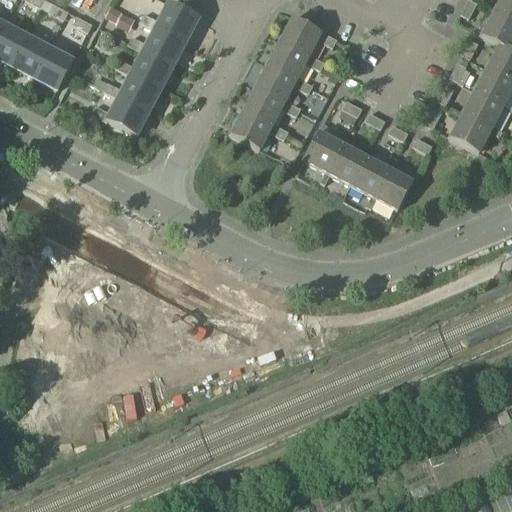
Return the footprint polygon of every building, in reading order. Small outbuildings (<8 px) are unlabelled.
[(35,0),(27,0),(25,5),(40,13),(44,5),(35,0)] [(511,1),(510,0),(501,0),(491,20),(511,30),(511,1)] [(476,9),(468,4),(459,19),(468,24),(476,9)] [(52,9),(48,17),(63,25),(68,17),(52,9)] [(140,28),(154,36),(155,33),(185,49),(198,25),(168,9),(158,28),(144,20),(140,28)] [(479,43),(497,53),(508,59),(509,56),(511,51),(511,30),(491,20),(479,43)] [(91,30),(76,22),(72,30),(87,38),(91,30)] [(319,40),(292,25),(279,49),(308,64),(310,61),(317,47),(331,55),(337,47),(320,38),(319,40)] [(0,30),(0,67),(8,72),(24,42),(0,30)] [(127,51),(142,59),(143,56),(173,72),(185,49),(155,33),(154,36),(146,50),(131,43),(127,51)] [(8,72),(29,83),(24,92),(26,93),(47,54),(24,42),(8,72)] [(477,49),(469,45),(461,60),(469,64),(477,49)] [(308,64),(279,49),(267,72),(296,88),(297,85),(305,70),(319,78),(324,69),(310,61),(308,64)] [(508,59),(497,53),(485,75),(511,89),(511,57),(509,56),(508,59)] [(26,93),(29,94),(34,85),(56,97),(71,67),(47,54),(26,93)] [(115,74),(129,81),(130,80),(160,96),(173,72),(143,56),(142,59),(134,74),(119,66),(115,74)] [(457,68),(449,83),(457,87),(463,90),(469,77),(464,74),(465,72),(457,68)] [(296,88),(267,72),(254,95),(284,111),(285,108),(293,93),(308,101),(312,93),(297,85),(296,88)] [(511,89),(485,75),(473,98),(501,113),(511,93),(511,89)] [(103,98),(117,105),(118,103),(148,119),(160,96),(130,80),(129,81),(122,96),(108,89),(107,89),(100,85),(96,91),(104,96),(103,98)] [(453,95),(444,91),(436,106),(445,110),(453,95)] [(284,111),(254,95),(242,119),(272,135),(273,132),(281,117),(296,124),(300,116),(285,108),(284,111)] [(501,113),(473,98),(461,120),(500,141),(501,138),(491,133),(501,113)] [(90,121),(106,130),(107,128),(136,142),(148,119),(118,103),(117,105),(109,120),(95,112),(90,121)] [(346,106),(341,115),(357,123),(361,114),(346,106)] [(424,130),(432,134),(440,119),(432,115),(424,130)] [(369,118),(364,127),(380,135),(384,126),(369,118)] [(272,135),(242,119),(230,142),(259,158),(268,139),(283,147),(287,139),(273,132),(272,135)] [(461,120),(449,143),(448,144),(477,159),(488,138),(498,144),(500,141),(461,120)] [(392,130),(387,139),(403,147),(407,138),(392,130)] [(303,168),(324,179),(319,189),(321,190),(341,151),(318,139),(303,168)] [(431,151),(416,143),(412,151),(427,160),(431,151)] [(321,190),(324,192),(329,182),(350,193),(365,164),(341,151),(321,190)] [(350,193),(370,203),(365,213),(368,215),(388,176),(365,164),(350,193)] [(370,216),(375,206),(397,217),(412,189),(388,176),(368,215),(370,216)] [(82,261),(68,282),(107,307),(120,285),(82,261)] [(68,284),(55,303),(94,327),(106,308),(68,284)] [(154,285),(134,320),(153,330),(172,294),(154,285)] [(173,294),(153,330),(169,339),(189,303),(173,294)] [(189,303),(169,339),(185,349),(205,312),(189,303)] [(56,304),(42,322),(43,322),(81,345),(93,328),(56,304)] [(43,322),(33,337),(70,362),(81,345),(43,322)] [(44,346),(32,364),(67,388),(80,370),(44,346)] [(31,365),(20,382),(54,404),(65,389),(31,365)] [(20,383),(9,397),(43,420),(53,406),(20,383)] [(9,398),(1,412),(33,435),(43,421),(9,398)]
